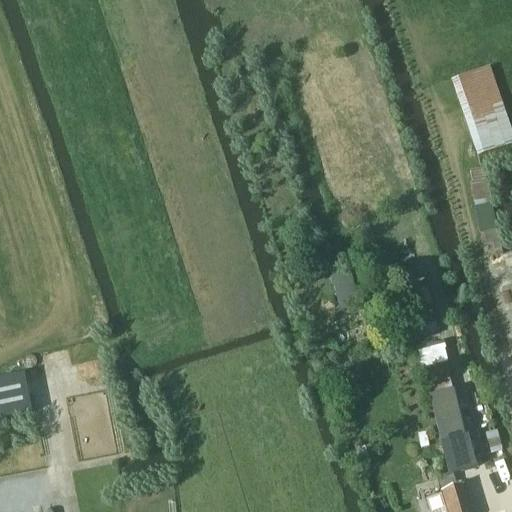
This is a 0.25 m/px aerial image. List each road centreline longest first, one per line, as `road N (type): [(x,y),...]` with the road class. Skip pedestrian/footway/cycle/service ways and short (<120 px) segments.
road 1 (track): [(502,351),(446,109),(410,0)]
road 2 (track): [(0,353),(78,317),(0,68)]
